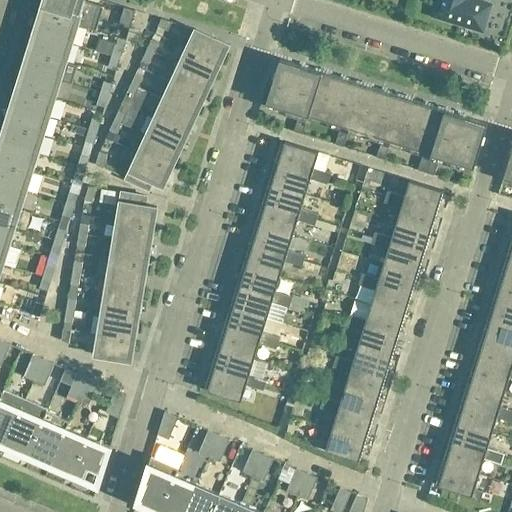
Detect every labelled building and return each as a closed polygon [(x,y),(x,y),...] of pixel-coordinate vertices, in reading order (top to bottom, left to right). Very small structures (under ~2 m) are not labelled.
[(61,9),(63,0),(43,0),(42,3),(39,13),(77,25),(80,15),(61,9)] [(103,6),(84,1),(84,0),(63,0),(61,9),(80,15),(77,25),(95,30),(103,6)] [(474,0),(438,0),(434,15),(482,30),(490,5),(474,0)] [(129,28),(134,10),(124,7),(118,25),(129,28)] [(77,25),(39,13),(33,31),(71,43),(77,25)] [(167,30),(171,22),(161,18),(157,26),(167,30)] [(220,62),(228,44),(195,29),(186,47),(220,62)] [(65,61),(71,43),(33,31),(28,50),(65,61)] [(153,53),(158,43),(151,39),(146,50),(153,53)] [(115,44),(111,55),(120,58),(123,47),(115,44)] [(211,80),(220,62),(186,47),(178,64),(211,80)] [(60,80),(65,61),(28,50),(22,68),(60,80)] [(149,64),(153,53),(146,50),(141,60),(149,64)] [(116,70),(120,58),(111,55),(107,67),(116,70)] [(287,108),(300,65),(279,58),(266,102),(287,108)] [(203,97),(211,80),(178,64),(170,82),(203,97)] [(308,115),(321,71),(300,65),(287,108),(308,115)] [(54,98),(60,80),(22,68),(16,86),(54,98)] [(328,121),(342,78),(321,71),(308,115),(328,121)] [(137,88),(142,77),(135,74),(130,84),(137,88)] [(349,128),(362,84),(342,78),(328,121),(349,128)] [(103,80),(100,92),(108,95),(112,83),(103,80)] [(195,115),(203,97),(170,82),(162,99),(195,115)] [(132,98),(137,88),(130,84),(125,95),(132,98)] [(370,134),(383,91),(362,84),(349,128),(370,134)] [(48,116),(54,98),(16,86),(10,105),(48,116)] [(390,140),(404,97),(383,91),(370,134),(390,140)] [(105,106),(108,95),(100,92),(96,104),(105,106)] [(411,147),(424,104),(404,97),(390,140),(411,147)] [(187,132),(195,115),(162,99),(154,117),(187,132)] [(432,153),(445,110),(424,104),(411,147),(432,153)] [(42,135),(48,116),(10,105),(7,117),(5,123),(42,135)] [(121,123),(126,112),(118,109),(114,119),(121,123)] [(452,160),(466,116),(445,110),(432,153),(452,160)] [(473,166),(487,123),(466,116),(452,160),(473,166)] [(92,117),(88,129),(97,132),(101,120),(92,117)] [(179,150),(187,132),(154,117),(146,135),(179,150)] [(116,133),(121,123),(114,119),(109,130),(116,133)] [(302,134),(306,121),(297,119),(293,131),(302,134)] [(0,141),(37,153),(42,135),(5,123),(0,138),(0,141)] [(97,132),(88,129),(77,125),(75,133),(86,136),(85,140),(93,143),(97,132)] [(343,146),(347,134),(338,132),(335,144),(343,146)] [(171,167),(179,150),(146,135),(138,152),(171,167)] [(0,162),(31,172),(37,153),(0,141),(0,162)] [(313,168),(318,152),(284,141),(277,162),(329,178),(330,173),(313,168)] [(384,159),(388,147),(380,144),(376,157),(384,159)] [(511,178),(511,147),(503,176),(511,178)] [(103,168),(107,154),(99,151),(95,164),(103,168)] [(163,186),(171,167),(138,152),(125,178),(148,189),(152,181),(163,186)] [(80,154),(77,166),(86,168),(89,157),(80,154)] [(434,175),(438,162),(421,157),(417,170),(434,175)] [(0,182),(25,190),(31,172),(0,162),(0,182)] [(305,194),(310,178),(327,184),(329,178),(277,162),(271,183),(305,194)] [(82,180),(86,168),(77,166),(73,177),(82,180)] [(436,212),(443,190),(409,180),(404,196),(387,191),(385,196),(436,212)] [(0,202),(19,208),(25,190),(0,182),(0,202)] [(300,209),(305,194),(271,183),(265,204),(316,220),(318,214),(300,209)] [(92,202),(97,187),(88,186),(84,199),(92,202)] [(69,191),(65,202),(74,205),(78,194),(69,191)] [(153,227),(156,207),(144,205),(146,196),(121,192),(117,220),(153,227)] [(430,232),(436,212),(385,196),(383,201),(401,207),(396,222),(430,232)] [(30,212),(19,208),(0,202),(0,222),(14,227),(24,230),(30,212)] [(70,217),(74,205),(65,202),(62,214),(70,217)] [(292,235),(297,220),(314,225),(316,220),(265,204),(258,224),(292,235)] [(150,246),(153,227),(117,220),(113,240),(150,246)] [(316,220),(314,225),(326,229),(328,223),(316,220)] [(0,242),(8,245),(14,227),(0,222),(0,242)] [(86,235),(88,224),(80,222),(78,234),(86,235)] [(424,253),(430,232),(396,222),(391,237),(374,232),(372,237),(424,253)] [(288,250),(292,235),(258,224),(252,245),(303,261),(305,255),(288,250)] [(57,227),(54,239),(63,242),(66,230),(57,227)] [(84,247),(86,235),(78,234),(76,245),(84,247)] [(424,253),(372,237),(362,234),(361,240),(388,248),(383,263),(417,274),(424,253)] [(349,236),(344,248),(371,259),(376,247),(349,236)] [(59,253),(63,242),(54,239),(50,251),(59,253)] [(146,265),(150,246),(113,240),(110,259),(146,265)] [(0,262),(2,263),(8,245),(0,242),(0,262)] [(279,276),(284,261),(301,266),(303,261),(252,245),(245,266),(279,276)] [(511,257),(509,257),(503,278),(511,280),(511,257)] [(143,284),(146,265),(110,259),(107,278),(143,284)] [(80,273),(82,262),(74,260),(72,272),(80,273)] [(411,294),(417,274),(383,263),(378,278),(361,273),(360,278),(411,294)] [(46,264),(42,276),(51,278),(55,267),(46,264)] [(275,291),(279,276),(245,266),(239,286),(303,306),(307,308),(310,300),(293,294),(292,297),(275,291)] [(78,284),(80,273),(72,272),(70,283),(78,284)] [(47,290),(51,278),(42,276),(39,287),(47,290)] [(140,303),(143,284),(107,278),(104,297),(140,303)] [(404,315),(411,294),(360,278),(358,284),(375,289),(370,304),(404,315)] [(511,303),(511,280),(503,278),(496,298),(511,303)] [(267,317),(271,302),(302,312),(303,306),(239,286),(233,307),(267,317)] [(137,322),(140,303),(104,297),(101,316),(137,322)] [(74,311),(76,299),(68,298),(66,310),(74,311)] [(511,303),(496,298),(490,319),(511,325),(511,303)] [(39,316),(43,303),(35,301),(31,313),(39,316)] [(398,336),(404,315),(370,304),(365,320),(348,314),(347,320),(398,336)] [(262,333),(267,317),(233,307),(226,327),(277,343),(279,338),(262,333)] [(72,322),(74,311),(66,310),(64,321),(72,322)] [(134,341),(137,322),(101,316),(97,335),(134,341)] [(511,348),(511,325),(490,319),(483,340),(511,348)] [(391,356),(398,336),(347,320),(345,325),(362,330),(357,346),(391,356)] [(254,359),(259,343),(276,349),(277,343),(226,327),(220,348),(254,359)] [(68,343),(71,329),(62,328),(61,340),(68,343)] [(130,360),(134,341),(97,335),(94,354),(130,360)] [(10,344),(0,339),(0,366),(10,344)] [(511,348),(483,340),(477,360),(511,371),(511,348)] [(385,377),(391,356),(357,346),(353,361),(335,355),(334,361),(385,377)] [(249,374),(254,359),(220,348),(213,369),(264,385),(266,379),(249,374)] [(23,376),(33,381),(43,359),(32,354),(23,376)] [(54,363),(43,359),(33,381),(44,385),(54,363)] [(504,391),(509,376),(511,377),(511,371),(477,360),(470,381),(504,391)] [(379,398),(385,377),(334,361),(332,366),(349,372),(345,387),(379,398)] [(241,401),(246,385),(263,390),(264,385),(213,369),(207,390),(241,401)] [(67,395),(77,400),(87,378),(76,373),(67,395)] [(98,382),(87,378),(77,400),(88,404),(98,382)] [(511,410),(500,407),(504,391),(470,381),(464,401),(511,416),(511,410)] [(372,418),(379,398),(345,387),(340,402),(323,397),(321,402),(372,418)] [(119,417),(126,395),(115,390),(105,412),(119,417)] [(0,442),(6,445),(25,400),(4,391),(3,392),(0,398),(0,442)] [(33,404),(25,400),(6,445),(28,454),(44,417),(43,417),(46,410),(33,404)] [(492,433),(496,418),(511,422),(511,416),(464,401),(458,422),(492,433)] [(366,439),(372,418),(321,402),(319,408),(336,413),(332,428),(366,439)] [(221,412),(240,415),(241,406),(222,403),(221,412)] [(50,464),(66,427),(69,420),(46,410),(43,417),(44,417),(28,454),(50,464)] [(168,439),(178,417),(164,411),(157,434),(168,439)] [(487,448),(492,433),(458,422),(451,443),(502,459),(504,453),(487,448)] [(88,436),(66,427),(50,464),(72,473),(88,436)] [(359,460),(366,439),(332,428),(327,443),(313,439),(311,446),(325,451),(326,450),(359,460)] [(198,452),(209,457),(218,435),(207,430),(198,452)] [(229,439),(218,435),(209,457),(219,461),(229,439)] [(98,485),(110,446),(88,436),(72,473),(98,485)] [(479,474),(484,459),(501,464),(502,459),(451,443),(445,463),(479,474)] [(242,471),(253,476),(262,454),(252,449),(242,471)] [(273,458),(262,454),(253,476),(263,480),(273,458)] [(159,511),(175,474),(178,468),(150,456),(136,501),(159,511)] [(474,489),(479,474),(445,463),(438,485),(472,495),(470,500),(479,503),(483,492),(474,489)] [(286,490),(297,495),(306,473),(295,468),(286,490)] [(317,477),(306,473),(297,495),(307,500),(317,477)] [(160,511),(184,511),(197,484),(175,474),(159,511),(160,511)] [(210,511),(219,493),(197,484),(184,511),(210,511)] [(336,511),(341,511),(350,492),(339,487),(330,509),(336,511)] [(236,511),(241,503),(219,493),(210,511),(236,511)] [(356,494),(347,511),(362,511),(367,499),(356,494)] [(261,511),(241,503),(236,511),(261,511)]
